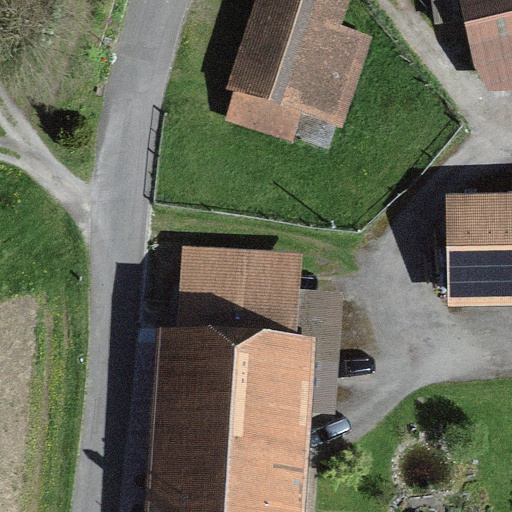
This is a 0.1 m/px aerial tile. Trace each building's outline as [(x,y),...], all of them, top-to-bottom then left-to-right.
[(9,0),(6,12),(46,25),(54,0),(9,0)] [(334,0),(270,0),(232,118),(290,137),(291,134),(325,146),(334,117),(339,118),(364,41),(325,29),(334,0)] [(511,0),(473,0),(486,54),(511,47),(511,0)] [(511,213),(451,214),(452,295),(511,293),(511,213)] [(175,511),(274,511),(288,306),(190,299),(175,511)]
